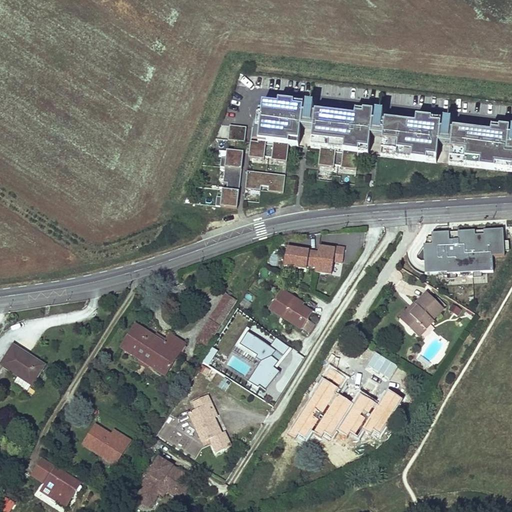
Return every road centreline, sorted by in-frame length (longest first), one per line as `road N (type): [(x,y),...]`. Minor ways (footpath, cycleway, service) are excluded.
road 1 (tertiary): [(0,296),(92,282),(277,224),(511,203)]
road 2 (unknown): [(98,280),(87,311),(13,336),(0,349)]
